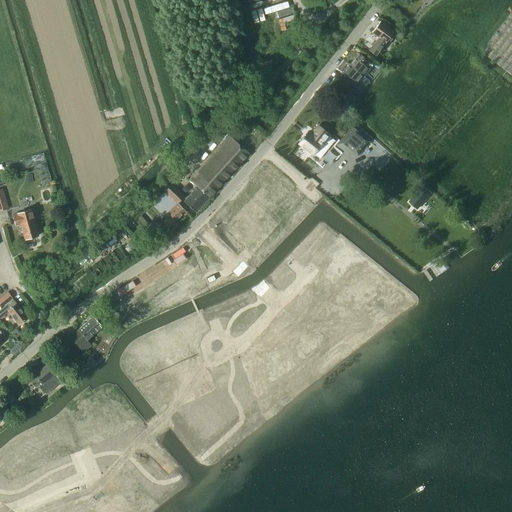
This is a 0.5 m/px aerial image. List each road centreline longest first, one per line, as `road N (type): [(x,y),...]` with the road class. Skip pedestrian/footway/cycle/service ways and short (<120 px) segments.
road 1 (tertiary): [(196,223),(380,0)]
road 2 (tertiary): [(0,378),(75,311),(196,223)]
